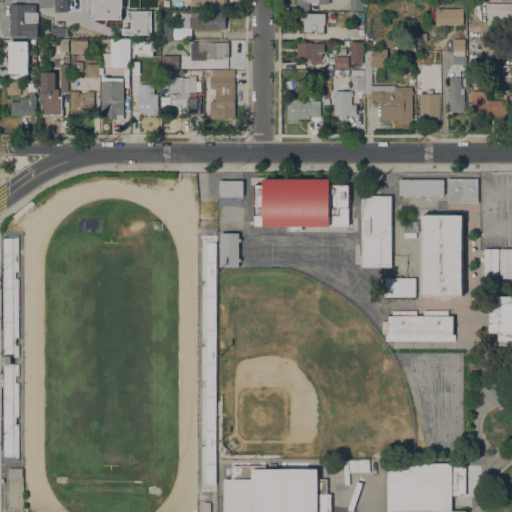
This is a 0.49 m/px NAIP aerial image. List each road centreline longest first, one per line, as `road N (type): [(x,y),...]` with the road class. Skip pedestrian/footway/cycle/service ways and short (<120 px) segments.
road 1 (tertiary): [(511,151),(91,155),(48,168),(0,198)]
road 2 (residential): [(264,152),(264,0)]
road 3 (residential): [(129,152),(0,147)]
